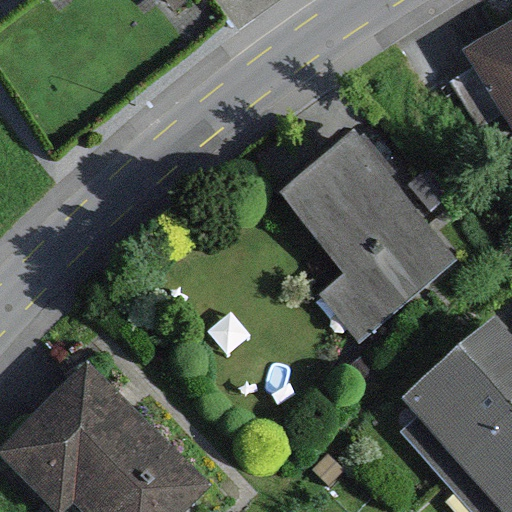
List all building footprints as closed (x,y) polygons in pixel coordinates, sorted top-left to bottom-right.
[(168,0),(186,21),(211,0),(168,0)] [(511,124),(511,35),(472,61),(511,124)] [(358,288),(334,307),(365,346),(463,268),(367,148),(293,207),(358,288)] [(448,480),(511,425),(511,357),(493,336),(410,407),(426,425),(411,437),(448,480)] [(199,511),(220,491),(94,372),(8,463),(59,511),(199,511)] [(511,511),(511,425),(448,480),(475,511),(494,511),(500,507),(504,511),(511,511)]
